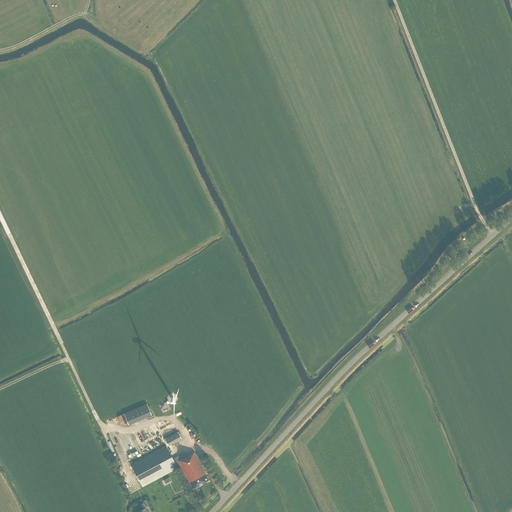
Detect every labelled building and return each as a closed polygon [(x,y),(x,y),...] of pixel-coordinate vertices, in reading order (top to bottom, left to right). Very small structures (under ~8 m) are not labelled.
[(152,415),(146,404),(124,416),(130,427),(152,415)] [(178,432),(165,439),(168,446),(182,439),(178,432)] [(158,434),(138,442),(144,455),(159,448),(159,447),(164,445),(161,438),(160,438),(158,434)] [(186,438),(190,447),(196,444),(191,435),(186,438)] [(193,489),(209,481),(204,472),(205,471),(195,452),(190,455),(189,454),(182,458),(181,456),(177,458),(176,457),(173,459),(166,446),(143,458),(131,465),(143,487),(155,480),(181,466),(193,489)] [(146,508),(144,504),(143,503),(140,505),(142,510),(140,511),(138,511),(147,511),(146,508)]
